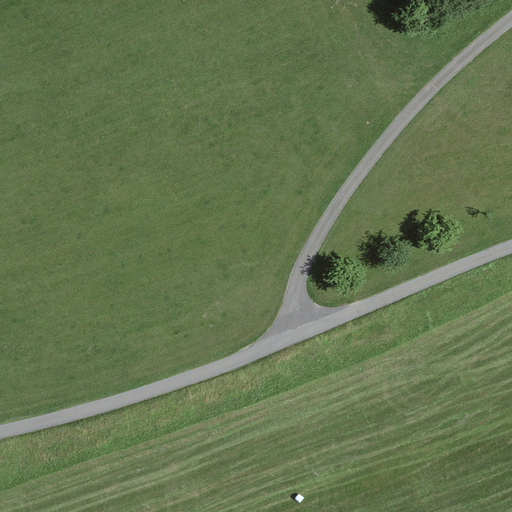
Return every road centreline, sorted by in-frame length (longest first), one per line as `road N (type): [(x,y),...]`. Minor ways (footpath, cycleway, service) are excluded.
road 1 (unclassified): [(511,248),(105,408),(0,432)]
road 2 (track): [(293,335),(304,265),(397,130),(511,26)]
